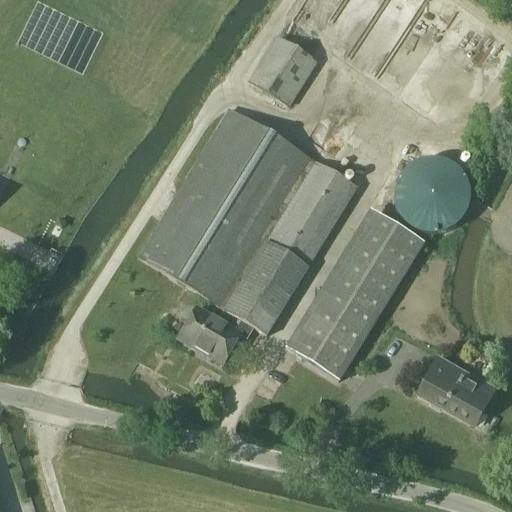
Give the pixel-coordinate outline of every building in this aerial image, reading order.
[(406,18),(420,0),(393,0),(389,5),(406,18)] [(287,110),(314,66),(275,42),(248,87),(287,110)] [(495,75),(508,60),(491,46),(478,61),(495,75)] [(227,114),(136,261),(224,314),(252,332),(265,339),(266,338),(265,338),(354,193),(227,114)] [(195,312),(177,342),(194,352),(196,348),(224,364),(238,339),(246,343),(252,332),(224,314),(217,325),(195,312)] [(337,385),(365,339),(337,321),(308,367),(337,385)] [(473,430),(493,394),(437,363),(417,399),(473,430)]
